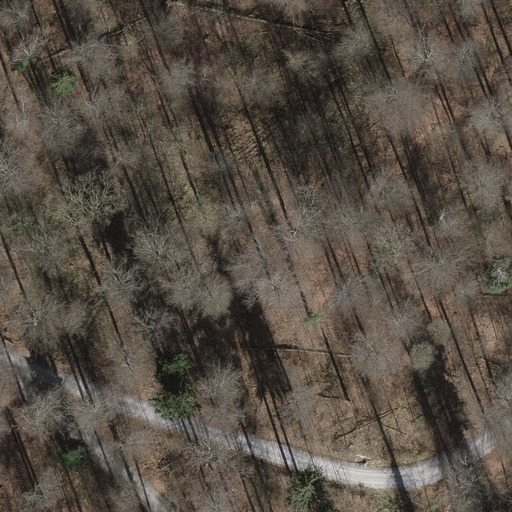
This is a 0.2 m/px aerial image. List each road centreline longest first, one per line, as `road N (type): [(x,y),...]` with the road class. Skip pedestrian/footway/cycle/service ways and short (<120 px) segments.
road 1 (track): [(511,421),(424,477),(345,477),(106,395),(8,375)]
road 2 (track): [(165,511),(8,375)]
